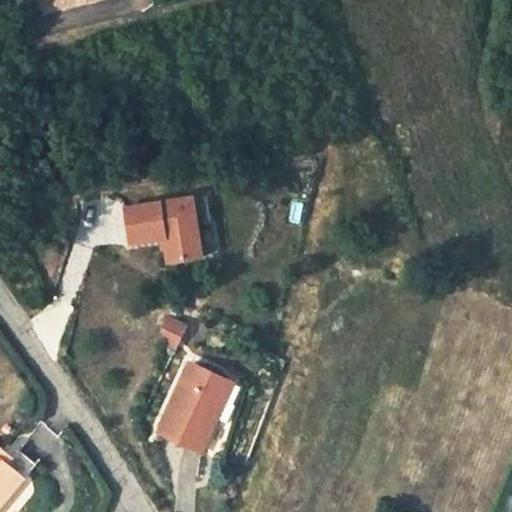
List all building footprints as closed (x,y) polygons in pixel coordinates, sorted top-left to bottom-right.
[(44,0),(47,12),(67,8),(68,13),(119,0),(44,0)] [(132,0),(136,11),(154,6),(151,0),(132,0)] [(196,248),(193,214),(207,213),(204,187),(122,196),(126,230),(160,226),(163,251),(196,248)] [(171,323),(153,316),(144,338),(162,345),(171,323)] [(217,374),(179,361),(158,428),(201,443),(211,414),(204,412),(217,374)] [(0,451),(0,511),(7,511),(43,483),(9,443),(0,451)]
